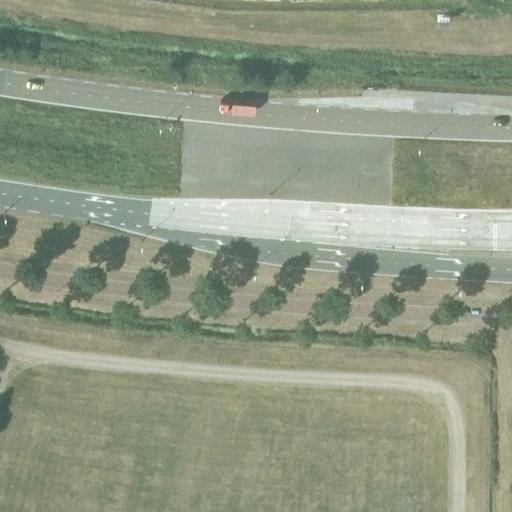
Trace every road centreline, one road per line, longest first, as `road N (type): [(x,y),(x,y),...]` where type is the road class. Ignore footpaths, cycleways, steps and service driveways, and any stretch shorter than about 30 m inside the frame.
road 1 (track): [(454,511),(456,386),(246,382),(8,349),(0,377)]
road 2 (primary): [(511,126),(253,113),(0,83)]
road 3 (primary): [(0,193),(369,231)]
road 4 (primary): [(369,231),(450,264),(511,269)]
road 5 (secondary): [(369,231),(511,238)]
